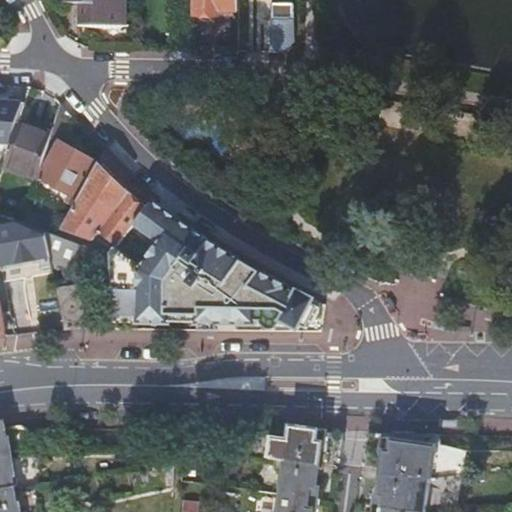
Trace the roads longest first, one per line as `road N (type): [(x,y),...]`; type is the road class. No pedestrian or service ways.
road 1 (unclassified): [(66,68),(157,175),(362,296),(381,331),(383,373)]
road 2 (secondary): [(0,394),(416,401)]
road 3 (secondary): [(383,373),(75,378),(0,390)]
road 4 (residential): [(66,68),(271,69)]
road 5 (secondary): [(511,374),(383,373)]
